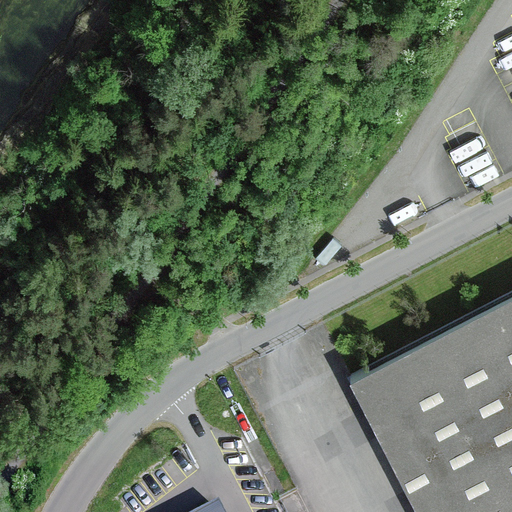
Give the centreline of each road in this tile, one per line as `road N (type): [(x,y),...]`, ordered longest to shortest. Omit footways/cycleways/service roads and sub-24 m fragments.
road 1 (residential): [(64,511),(120,426),(167,384),(511,202)]
road 2 (track): [(336,0),(148,276)]
road 3 (track): [(148,276),(0,484)]
